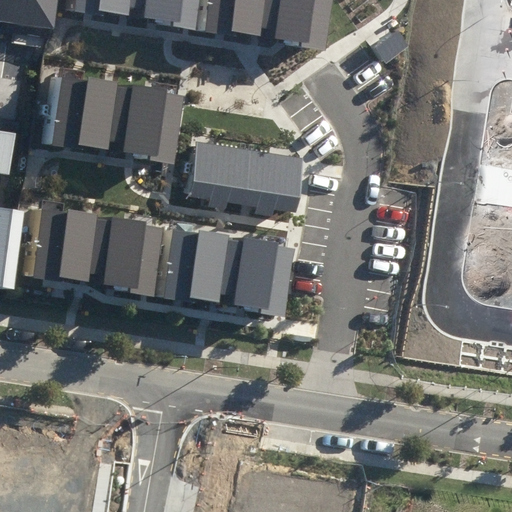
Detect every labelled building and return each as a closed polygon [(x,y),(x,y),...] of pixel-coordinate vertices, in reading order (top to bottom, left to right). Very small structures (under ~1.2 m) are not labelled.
[(0,0),(0,26),(34,31),(38,0),(0,0)] [(61,0),(60,6),(121,16),(123,0),(61,0)] [(123,0),(121,16),(182,26),(186,0),(123,0)] [(197,0),(192,31),(253,41),(260,0),(197,0)] [(260,0),(253,41),(314,51),(322,0),(260,0)] [(387,63),(410,46),(399,32),(376,49),(387,63)] [(39,140),(100,150),(111,82),(50,71),(39,140)] [(100,150),(161,161),(172,92),(111,82),(100,150)] [(182,195),(289,212),(298,158),(191,141),(182,195)] [(0,269),(10,206),(0,204),(0,269)] [(15,273),(76,284),(88,215),(26,205),(15,273)] [(76,284),(137,294),(149,225),(88,215),(76,284)] [(147,296),(208,306),(219,238),(158,227),(147,296)] [(208,306),(269,317),(280,248),(219,238),(208,306)]
